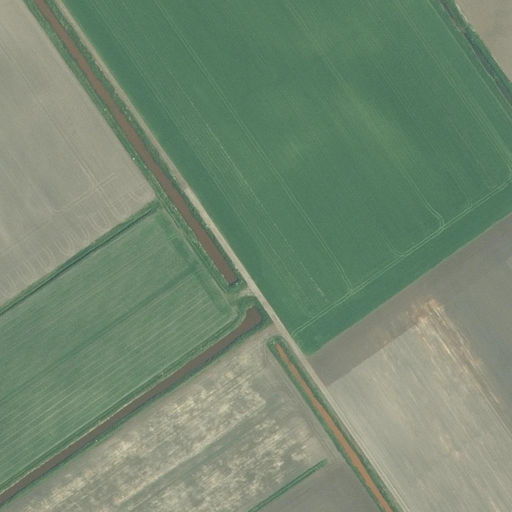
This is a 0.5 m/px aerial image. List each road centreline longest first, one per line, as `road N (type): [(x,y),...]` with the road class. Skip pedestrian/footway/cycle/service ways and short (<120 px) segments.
road 1 (track): [(54,0),(259,298)]
road 2 (track): [(0,511),(272,316)]
road 3 (track): [(259,298),(238,325),(0,492)]
road 4 (track): [(259,298),(407,511)]
